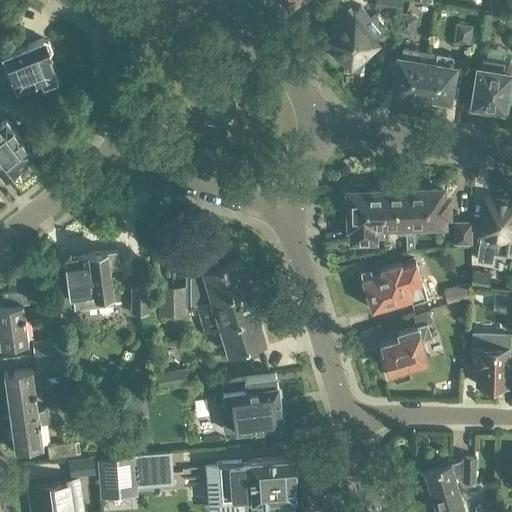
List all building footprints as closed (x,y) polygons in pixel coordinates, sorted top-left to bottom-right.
[(376,0),(375,8),(400,13),(403,0),(402,0),(376,0)] [(491,0),(493,12),(507,10),(504,0),(491,0)] [(348,62),(350,65),(376,42),(354,16),(356,15),(350,8),(347,11),(346,10),(331,24),(336,31),(328,38),(330,41),(327,43),(328,44),(326,45),(344,66),(345,64),(345,65),(348,62)] [(475,36),(488,38),(492,15),(479,13),(475,36)] [(398,31),(411,35),(415,19),(403,15),(398,31)] [(455,42),(468,44),(471,27),(457,26),(455,42)] [(39,80),(43,89),(58,83),(54,74),(55,74),(48,57),(49,56),(52,51),(48,42),(43,40),(2,56),(3,56),(0,57),(0,74),(0,76),(9,72),(16,89),(39,80)] [(487,48),(485,59),(481,59),(480,68),(478,68),(472,105),(489,108),(489,111),(499,113),(499,110),(504,111),(504,110),(511,111),(511,94),(507,93),(510,73),(507,73),(508,63),(504,63),(506,52),(487,48)] [(421,97),(427,64),(417,62),(419,53),(404,50),(402,60),(399,59),(393,92),(398,93),(399,96),(406,97),(409,95),(421,97)] [(435,66),(427,64),(421,97),(433,99),(435,102),(442,103),(445,101),(448,101),(454,69),(451,68),(453,58),(437,56),(435,66)] [(31,152),(39,145),(29,133),(21,139),(6,119),(0,123),(0,171),(4,176),(7,179),(20,168),(18,165),(18,163),(32,152),(31,152)] [(353,191),(353,192),(348,192),(349,227),(351,227),(352,240),(373,240),(373,226),(383,226),(382,191),(366,191),(365,190),(365,189),(364,188),(363,187),(362,186),(360,186),(359,186),(358,186),(356,187),(355,187),(354,188),(354,189),(353,191)] [(412,190),(412,225),(442,224),(442,214),(447,214),(447,199),(442,199),(441,189),(412,190)] [(397,234),(405,233),(405,246),(413,246),(412,225),(412,190),(382,191),(383,226),(397,226),(397,234)] [(492,258),(493,249),(507,252),(510,237),(511,235),(511,225),(511,222),(511,203),(510,199),(503,198),(500,201),(486,198),(480,235),(481,235),(477,256),(492,258)] [(457,244),(457,247),(468,247),(468,244),(470,244),(470,224),(455,224),(455,244),(457,244)] [(452,262),(452,265),(469,264),(468,248),(443,250),(444,263),(452,262)] [(66,260),(70,295),(55,297),(59,330),(71,328),(69,310),(75,310),(112,304),(111,294),(112,293),(109,271),(119,269),(117,251),(106,253),(106,252),(88,254),(89,257),(66,260)] [(218,260),(205,264),(186,270),(186,288),(187,308),(197,305),(248,289),(240,262),(220,268),(218,260)] [(361,278),(371,310),(410,297),(413,304),(427,300),(415,261),(402,265),(401,262),(380,268),(381,272),(361,278)] [(469,286),(485,289),(488,275),(472,272),(469,286)] [(159,288),(159,316),(186,316),(186,288),(159,288)] [(131,290),(132,313),(154,313),(153,290),(147,290),(147,289),(131,290)] [(206,333),(221,328),(257,317),(248,289),(197,305),(198,308),(199,308),(206,330),(205,330),(206,333)] [(0,307),(0,348),(29,344),(23,305),(28,305),(26,292),(27,292),(27,290),(2,294),(4,307),(0,307)] [(462,320),(457,302),(430,311),(435,328),(462,320)] [(257,317),(221,328),(229,355),(250,349),(251,353),(262,349),(261,346),(266,344),(257,317)] [(392,372),(396,383),(410,378),(407,367),(427,361),(421,341),(430,339),(425,324),(417,327),(417,326),(398,332),(399,338),(381,343),(390,372),(392,372)] [(508,349),(508,340),(493,339),(492,348),(474,348),(473,367),(478,367),(477,386),(507,387),(508,373),(510,370),(508,366),(509,349),(508,349)] [(33,343),(34,356),(62,352),(60,340),(33,343)] [(62,352),(34,356),(36,368),(64,365),(62,352)] [(9,413),(38,409),(32,370),(3,374),(9,413)] [(158,375),(161,388),(188,383),(186,370),(158,375)] [(224,392),(222,392),(224,406),(221,406),(225,431),(236,430),(236,431),(283,424),(277,384),(275,375),(222,383),(224,392)] [(38,409),(9,413),(14,452),(43,448),(40,426),(51,424),(49,407),(38,409)] [(109,441),(110,452),(123,452),(123,441),(109,441)] [(47,446),(49,459),(76,455),(74,442),(47,446)] [(172,452),(141,455),(144,483),(174,480),(172,452)] [(92,458),(71,461),(73,475),(94,472),(92,458)] [(292,458),(248,461),(251,503),(277,501),(278,509),(293,508),(292,500),(294,500),(292,476),(293,476),(292,458)] [(464,469),(453,472),(451,464),(425,471),(427,479),(422,480),(430,506),(435,504),(436,511),(442,511),(464,506),(456,481),(463,479),(463,482),(475,482),(476,458),(464,458),(464,469)] [(136,495),(136,489),(134,459),(99,461),(101,492),(102,510),(137,508),(137,506),(136,495)] [(82,511),(79,498),(76,481),(29,488),(33,511),(82,511)]
